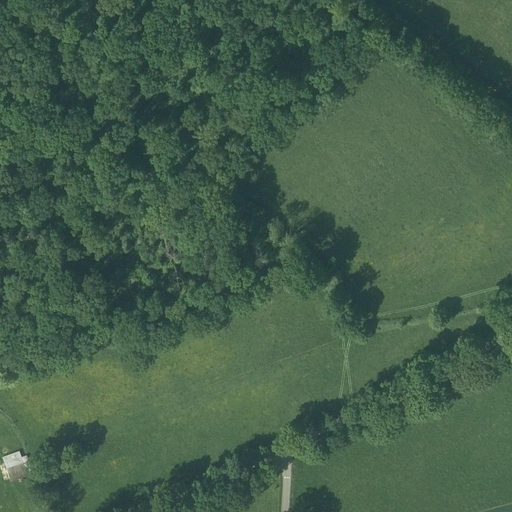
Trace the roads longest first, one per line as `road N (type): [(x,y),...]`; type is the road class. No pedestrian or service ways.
road 1 (unclassified): [(287,448),(511,334)]
road 2 (unclassified): [(154,511),(287,448)]
